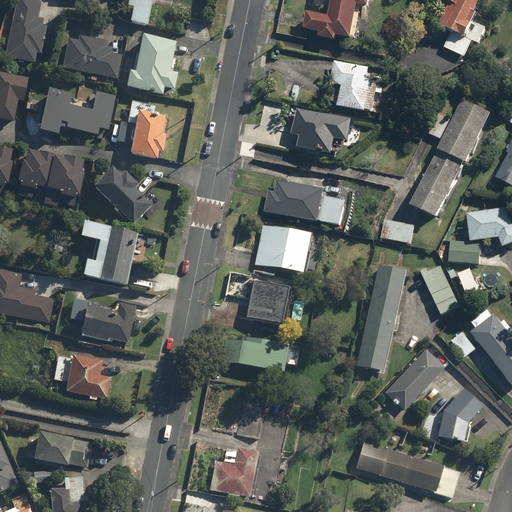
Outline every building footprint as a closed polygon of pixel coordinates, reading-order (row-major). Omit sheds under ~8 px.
[(149,15),(150,6),(155,6),(155,0),(123,0),(122,12),(128,13),(127,25),(133,26),(133,28),(145,30),(147,15),(149,15)] [(350,41),(357,8),(366,10),(367,0),(316,0),(317,0),(328,3),(325,19),(305,15),(302,33),(317,35),(316,40),(332,43),(333,38),(350,41)] [(443,0),(431,24),(448,33),(440,49),(462,61),(471,46),(477,49),(486,31),(472,23),(476,15),(472,13),(478,0),(443,0)] [(3,60),(31,64),(34,65),(35,57),(42,58),(46,28),(41,27),(41,23),(37,22),(39,5),(12,2),(3,60)] [(63,41),(62,48),(58,71),(117,81),(121,57),(111,56),(112,50),(105,49),(106,43),(77,38),(76,44),(63,41)] [(137,39),(135,49),(129,48),(121,91),(127,92),(158,98),(160,91),(172,93),(175,75),(166,73),(172,45),(137,39)] [(326,102),(337,105),(336,110),(358,115),(362,116),(362,113),(370,115),(376,84),(365,82),(368,69),(345,64),(332,62),(327,87),(340,89),(338,96),(328,94),(326,102)] [(14,78),(0,76),(0,125),(10,128),(13,109),(21,110),(25,83),(13,81),(14,78)] [(53,143),(56,131),(95,139),(96,132),(106,134),(114,98),(91,93),(86,114),(66,109),(68,101),(63,100),(43,96),(33,138),(53,143)] [(434,225),(492,110),(464,96),(407,211),(434,225)] [(161,118),(152,117),(153,108),(127,105),(125,124),(116,123),(113,145),(126,146),(125,157),(143,159),(143,161),(154,162),(155,154),(160,155),(162,137),(159,137),(161,118)] [(295,110),(289,133),(288,138),(298,140),(295,153),(329,161),(333,143),(345,146),(350,123),(295,110)] [(511,113),(508,111),(502,123),(511,127),(511,113)] [(449,121),(434,113),(424,134),(439,141),(449,121)] [(511,137),(490,180),(511,190),(511,137)] [(0,199),(1,199),(2,189),(3,189),(3,187),(8,188),(9,165),(7,165),(7,154),(5,154),(0,153),(0,199)] [(80,178),(78,178),(80,164),(20,154),(18,167),(15,166),(11,189),(15,189),(14,191),(12,205),(55,212),(55,207),(72,209),(74,201),(74,199),(77,199),(80,178)] [(120,175),(117,179),(108,171),(90,192),(130,226),(148,205),(133,192),(136,188),(120,175)] [(315,224),(327,226),(327,230),(336,232),(337,228),(339,229),(344,202),(321,198),(322,193),(272,183),(270,193),(267,192),(263,210),(267,210),(272,218),(315,227),(315,224)] [(466,214),(469,241),(449,241),(447,265),(471,266),(471,267),(478,267),(479,263),(480,256),(479,255),(479,251),(480,251),(480,247),(475,247),(475,248),(474,248),(474,243),(497,241),(501,250),(511,245),(511,229),(505,210),(466,214)] [(382,220),(378,241),(410,247),(414,226),(382,220)] [(74,243),(94,247),(90,266),(81,264),(78,279),(87,281),(124,288),(134,235),(98,228),(78,224),(74,243)] [(260,228),(252,268),(298,278),(306,238),(260,228)] [(428,272),(426,269),(419,273),(440,317),(459,308),(440,267),(428,272)] [(404,275),(375,269),(354,371),(383,377),(404,275)] [(481,282),(474,284),(469,270),(456,275),(465,300),(478,295),(485,292),(481,282)] [(53,302),(34,298),(35,293),(19,290),(22,278),(0,274),(0,314),(49,324),(53,302)] [(282,292),(248,284),(239,320),(273,328),(282,292)] [(97,313),(84,311),(85,304),(70,302),(67,323),(76,324),(74,338),(126,346),(131,318),(132,308),(114,305),(113,310),(98,308),(97,313)] [(465,324),(481,311),(475,303),(459,316),(465,324)] [(493,315),(491,317),(484,322),(481,319),(465,332),(468,336),(467,337),(511,388),(511,341),(508,337),(511,333),(511,331),(504,321),(500,324),(493,315)] [(461,333),(450,342),(463,361),(475,352),(461,333)] [(278,379),(280,369),(291,371),(296,350),(285,348),(276,346),(277,342),(267,340),(266,344),(243,339),(242,346),(222,342),(217,366),(278,379)] [(442,369),(423,351),(382,396),(401,414),(442,369)] [(59,353),(58,357),(55,357),(52,383),(64,384),(63,396),(86,399),(86,403),(93,404),(94,401),(105,402),(108,379),(98,378),(100,362),(68,359),(68,354),(59,353)] [(460,390),(440,415),(435,440),(461,447),(464,426),(480,408),(460,390)] [(257,441),(263,405),(238,401),(233,438),(257,441)] [(65,464),(74,466),(74,469),(86,471),(86,468),(90,447),(28,435),(24,457),(29,458),(28,464),(63,471),(65,464)] [(460,473),(440,467),(440,469),(360,443),(351,470),(431,497),(432,495),(451,501),(460,473)] [(247,502),(256,456),(209,446),(199,493),(247,502)] [(0,487),(10,483),(0,458),(0,487)] [(50,472),(30,473),(31,485),(51,484),(50,472)] [(59,482),(60,491),(48,492),(49,511),(82,511),(82,506),(86,505),(85,498),(82,498),(80,480),(59,482)]
